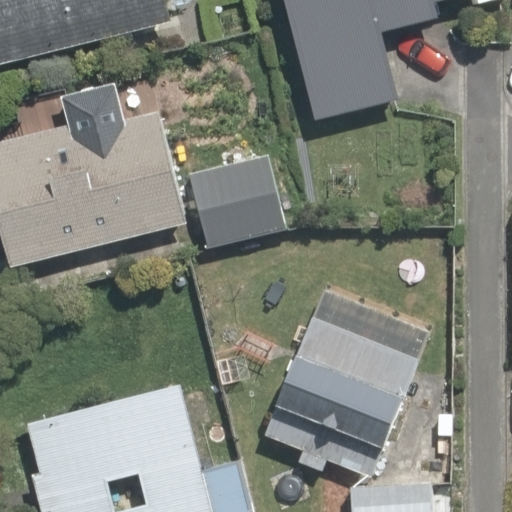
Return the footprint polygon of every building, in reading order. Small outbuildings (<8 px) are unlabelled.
[(0,0),(0,71),(163,23),(156,0),(0,0)] [(466,0),(469,7),(496,0),(275,0),(306,124),(404,100),(386,26),(437,14),(434,1),(438,0),(466,0)] [(511,14),(510,15),(509,58),(501,57),(500,124),(511,124),(511,14)] [(51,137),(47,118),(0,128),(0,245),(5,267),(175,228),(149,114),(51,137)] [(283,229),(260,158),(182,184),(206,255),(283,229)] [(328,275),(256,432),(300,452),(294,464),(319,475),(324,464),(366,483),(438,326),(328,275)] [(206,511),(198,471),(178,386),(28,420),(38,467),(23,470),(32,511),(206,511)] [(255,511),(244,461),(198,471),(206,511),(255,511)] [(430,511),(431,503),(345,499),(344,511),(430,511)]
